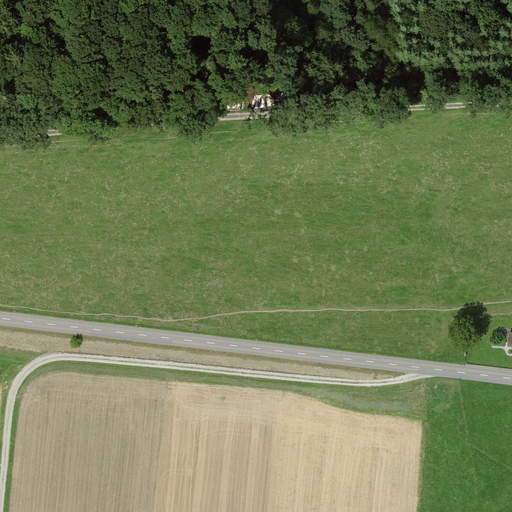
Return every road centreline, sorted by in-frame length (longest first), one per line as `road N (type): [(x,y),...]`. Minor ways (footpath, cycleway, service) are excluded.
road 1 (track): [(1,511),(17,389),(47,360),(368,385),(444,370)]
road 2 (tertiary): [(0,318),(511,379)]
road 3 (track): [(0,136),(511,103)]
